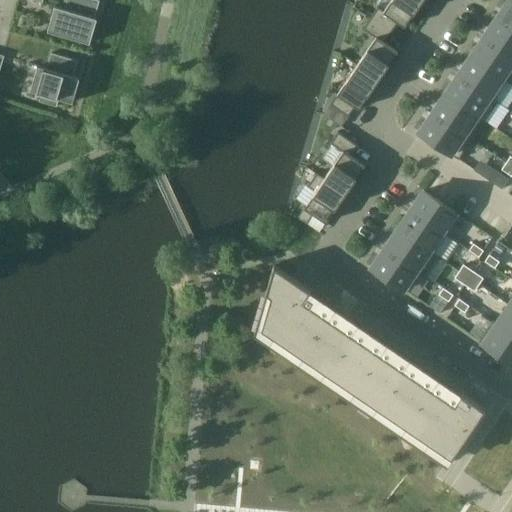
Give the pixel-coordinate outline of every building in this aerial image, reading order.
[(99,0),(98,0),(67,0),(65,9),(55,6),(47,31),(90,43),(97,18),(94,18),(99,0)] [(378,7),(370,18),(391,32),(398,22),(405,27),(422,0),(390,0),(384,11),(378,7)] [(511,0),(508,0),(496,18),(511,28),(511,0)] [(375,37),(356,65),(378,80),(398,51),(384,42),(391,32),(370,18),(363,29),(375,37)] [(511,28),(496,18),(483,37),(511,56),(511,28)] [(511,56),(483,37),(471,56),(506,80),(511,71),(511,56)] [(37,66),(30,91),(41,94),(39,102),(57,107),(59,99),(72,103),(79,78),(73,76),(77,61),(51,53),(47,68),(37,66)] [(471,56),(458,75),(498,102),(498,101),(494,98),(506,80),(471,56)] [(356,65),(330,104),(348,116),(355,106),(359,109),(378,80),(356,65)] [(458,75),(445,94),(485,120),(498,102),(458,75)] [(445,94),(432,112),(472,139),(485,120),(445,94)] [(419,132),(423,135),(447,152),(458,159),(459,159),(472,139),(432,112),(419,132)] [(316,172),(316,173),(345,194),(365,165),(352,156),(358,146),(338,131),(330,143),(342,151),(324,178),(316,172)] [(511,176),(511,175),(511,166),(506,163),(502,170),(511,176)] [(306,205),(297,218),(305,223),(312,213),(326,222),(345,194),(316,173),(307,186),(315,191),(306,205)] [(424,191),(410,210),(446,235),(459,215),(424,191)] [(410,210),(397,229),(437,256),(438,255),(434,253),(446,235),(410,210)] [(397,229),(385,248),(424,275),(437,256),(397,229)] [(484,251),(474,244),(469,250),(479,257),(484,251)] [(385,248),(371,268),(407,292),(420,273),(424,276),(424,275),(385,248)] [(499,261),(489,255),(485,261),(495,268),(499,261)] [(256,324),(254,333),(447,464),(452,457),(485,408),(461,392),(350,316),(334,305),(311,289),(274,264),(256,324)] [(469,278),(473,271),(464,265),(459,271),(469,278)] [(455,278),(464,285),(469,278),(459,271),(455,278)] [(469,278),(479,285),(483,278),(473,271),(469,278)] [(479,285),(469,278),(464,285),(474,291),(479,285)] [(453,295),(443,288),(439,295),(449,302),(453,295)] [(469,306),(459,299),(455,306),(465,312),(469,306)] [(492,320),(492,321),(511,334),(511,307),(509,305),(496,323),(492,320)] [(511,334),(492,321),(479,341),(511,363),(511,334)]
